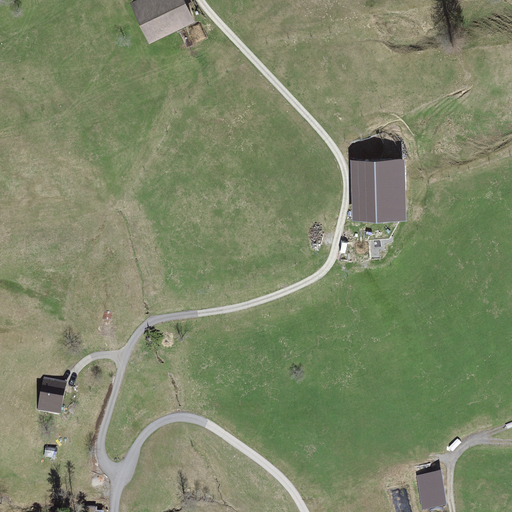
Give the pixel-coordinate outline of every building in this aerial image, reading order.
[(187,0),(143,0),(135,4),(153,40),(196,19),(187,0)] [(408,157),(355,159),(357,214),(409,213),(408,157)] [(382,233),(351,235),(353,261),(384,259),(382,233)] [(72,387),(46,380),(39,409),(64,416),(72,387)] [(418,479),(423,511),(445,511),(449,511),(442,475),(418,479)]
